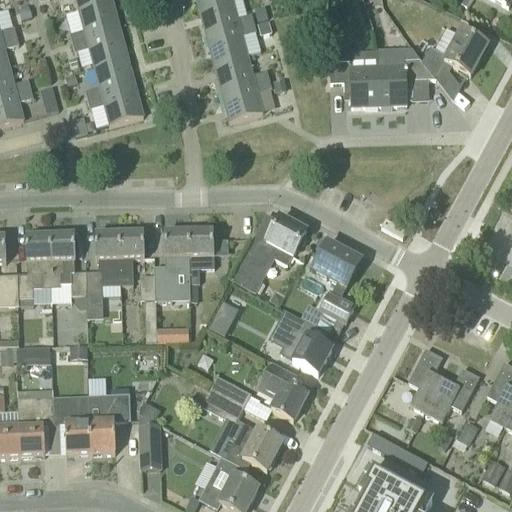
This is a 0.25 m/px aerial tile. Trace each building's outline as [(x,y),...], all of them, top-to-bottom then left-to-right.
[(112,6),(110,0),(58,0),(59,0),(74,0),(79,15),(112,6)] [(194,0),(198,12),(231,3),(230,0),(194,0)] [(466,13),(473,0),(486,0),(508,13),(511,5),(511,0),(454,0),(451,5),(466,13)] [(206,41),(254,28),(251,19),(237,23),(231,3),(198,12),(206,41)] [(84,35),(69,39),(72,48),(120,35),(112,6),(79,15),(84,35)] [(268,27),(264,12),(254,14),(258,29),(268,27)] [(206,41),(213,70),(247,61),(242,41),(256,37),(254,28),(206,41)] [(272,41),(269,29),(257,32),(260,44),(272,41)] [(0,45),(16,41),(14,32),(0,35),(0,45)] [(94,73),(128,64),(120,35),(72,48),(74,57),(89,53),(94,73)] [(429,52),(421,67),(435,86),(445,68),(470,81),(487,51),(461,36),(447,62),(429,52)] [(16,41),(0,45),(0,74),(9,72),(4,54),(19,50),(16,41)] [(351,113),(379,112),(378,72),(351,73),(350,42),(328,43),(330,89),(344,88),(344,98),(350,98),(351,113)] [(213,70),(221,99),(269,86),(267,76),(252,80),(247,61),(213,70)] [(378,72),(379,112),(406,111),(406,96),(412,96),(412,86),(435,86),(421,67),(418,64),(404,65),(404,61),(378,62),(378,72)] [(99,93),(85,96),(87,106),(135,93),(128,64),(94,73),(99,93)] [(9,72),(0,74),(0,102),(30,95),(28,85),(14,89),(9,72)] [(269,86),(221,99),(229,128),(262,119),(257,98),(271,94),(269,86)] [(287,99),(285,88),(274,90),(276,101),(287,99)] [(109,131),(143,122),(135,93),(87,106),(89,114),(104,111),(109,131)] [(30,95),(0,102),(0,131),(23,126),(18,107),(33,103),(30,95)] [(82,124),(70,127),(74,141),(74,143),(86,139),(82,124)] [(269,261),(287,271),(299,250),(303,250),(306,244),(304,241),(306,237),(279,223),(266,247),(255,240),(230,286),(251,297),(257,287),(251,284),(261,267),(265,269),(269,261)] [(98,278),(85,278),(86,302),(87,325),(103,324),(102,301),(121,300),(120,292),(119,239),(113,239),(111,236),(102,236),(100,240),(94,240),(95,265),(98,265),(98,278)] [(27,280),(16,280),(17,312),(18,312),(18,304),(33,304),(33,294),(51,294),(49,241),(39,241),(39,237),(27,237),(27,242),(25,242),(26,267),(27,280)] [(188,237),(163,238),(164,271),(176,271),(176,276),(171,276),(154,276),(154,282),(155,307),(171,307),(171,295),(178,295),(177,290),(189,290),(189,286),(188,237)] [(189,286),(189,290),(199,289),(199,275),(214,275),(213,237),(188,237),(189,286)] [(143,238),(119,239),(120,292),(132,291),(132,264),(144,264),(143,238)] [(49,241),(51,294),(60,293),(60,290),(70,290),(70,302),(86,302),(85,278),(74,278),(73,266),(75,266),(74,240),(49,241)] [(5,242),(0,242),(0,312),(17,312),(16,280),(0,280),(0,268),(6,269),(5,242)] [(361,267),(327,248),(312,275),(336,288),(329,300),(328,300),(319,316),(345,330),(353,314),(339,306),(346,293),(346,294),(361,267)] [(145,349),(156,349),(155,307),(154,282),(140,283),(140,307),(144,307),(145,349)] [(317,381),(331,355),(301,338),(307,327),(275,310),(272,315),(272,319),(273,323),(275,325),(278,327),(269,345),(283,353),(280,359),(292,365),(291,367),(317,381)] [(224,343),(230,333),(213,324),(207,335),(224,343)] [(188,346),(188,334),(176,334),(176,349),(188,349),(188,346)] [(48,353),(16,353),(16,347),(2,347),(1,369),(48,369),(48,353)] [(444,383),(443,385),(434,381),(442,364),(425,355),(407,389),(418,394),(409,411),(426,419),(445,383),(444,383)] [(267,412),(272,414),(271,416),(293,427),(307,401),(294,394),(299,384),(271,369),(256,397),(271,405),(267,412)] [(511,372),(504,369),(486,402),(498,408),(489,424),(505,432),(511,418),(511,372)] [(445,383),(426,419),(443,428),(451,412),(461,417),(479,384),(462,374),(454,391),(444,386),(445,383)] [(215,382),(207,398),(242,416),(250,401),(215,382)] [(242,416),(207,398),(200,412),(234,430),(242,416)] [(101,429),(89,429),(91,460),(115,459),(114,428),(130,427),(128,400),(112,401),(99,401),(101,429)] [(63,412),(63,403),(52,404),(53,432),(64,431),(66,461),(91,460),(89,429),(88,402),(87,402),(87,411),(63,412)] [(18,405),(19,433),(21,463),(44,462),(43,432),(53,432),(52,404),(37,404),(37,411),(19,412),(19,405),(18,405)] [(405,433),(415,439),(421,427),(411,422),(405,433)] [(279,453),(282,448),(257,435),(256,436),(242,429),(224,464),(246,476),(250,469),(266,478),(268,474),(269,475),(281,453),(279,453)] [(159,431),(139,432),(141,476),(161,475),(159,431)] [(0,463),(21,463),(19,433),(0,433),(0,463)] [(373,439),(367,450),(385,459),(390,449),(373,439)] [(410,459),(404,470),(422,479),(427,469),(410,459)] [(224,511),(248,511),(258,494),(244,487),(248,478),(246,477),(246,476),(224,464),(224,465),(222,464),(207,493),(212,495),(205,509),(210,511),(218,511),(219,510),(224,511)] [(511,495),(511,492),(511,475),(490,468),(483,485),(511,495)] [(425,511),(430,504),(371,472),(358,495),(362,498),(354,511),(425,511)]
